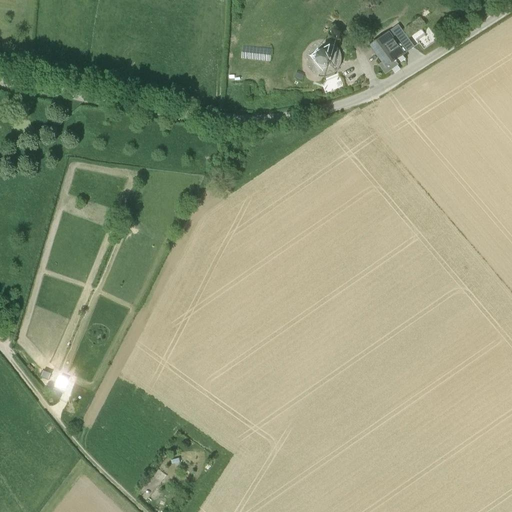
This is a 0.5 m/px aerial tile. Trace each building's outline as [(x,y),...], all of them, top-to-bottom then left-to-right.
[(440,39),(451,32),(447,25),(436,33),(440,39)] [(395,62),(405,55),(414,48),(398,26),(389,33),(371,46),(383,63),(380,66),(386,74),(398,66),(395,62)] [(339,50),(338,47),(336,45),(333,43),(331,42),(328,41),(325,40),(322,40),(319,41),(316,42),(314,43),(311,45),(309,47),(308,49),(306,52),(305,55),(305,58),(305,61),(306,64),(307,66),(308,69),(310,71),(312,73),(315,75),(317,76),(320,77),(323,77),(326,77),(329,76),(332,75),(334,73),(336,72),(338,69),(340,67),(341,64),(342,61),(342,58),(341,55),(341,52),(339,50)] [(49,380),(52,374),(44,371),(42,377),(49,380)] [(65,387),(68,381),(60,378),(59,378),(59,379),(58,379),(56,383),(65,387)]
